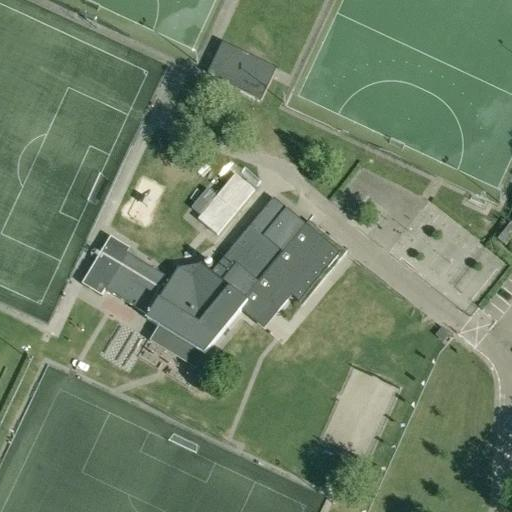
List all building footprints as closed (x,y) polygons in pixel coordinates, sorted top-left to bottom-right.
[(272,79),(218,53),(207,76),(261,102),(272,79)] [(201,217),(198,221),(217,236),(255,191),(236,175),(217,198),(207,190),(192,209),(201,217)] [(171,280),(128,254),(130,250),(111,238),(82,285),(102,297),(105,291),(149,317),(147,320),(205,355),(241,312),(247,317),(254,323),(268,306),(277,313),(291,297),(299,304),(340,254),(314,232),(306,226),(274,199),(212,273),(201,264),(200,266),(180,269),(178,268),(171,280)] [(511,225),(511,224),(498,240),(506,247),(511,239),(511,225)] [(444,341),(449,335),(442,330),(437,336),(444,341)]
